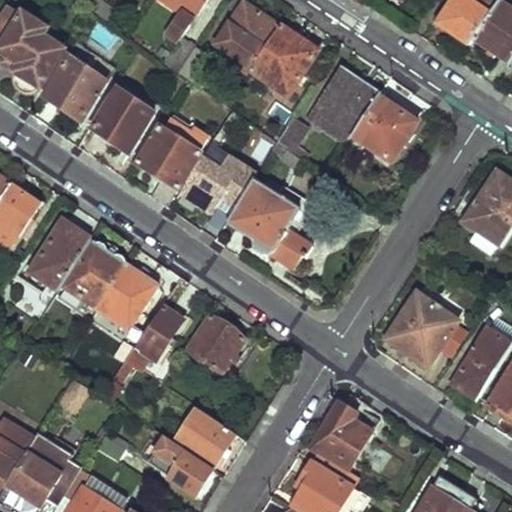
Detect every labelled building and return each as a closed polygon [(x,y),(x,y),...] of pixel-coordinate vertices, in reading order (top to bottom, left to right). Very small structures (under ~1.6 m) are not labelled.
[(95,15),(112,27),(121,14),(103,1),(104,0),(85,0),(82,5),(90,11),(95,15)] [(182,39),(184,41),(185,40),(212,0),(159,0),(182,16),(171,31),(182,39)] [(452,0),(438,22),(470,44),(474,39),(489,16),(465,0),(452,0)] [(474,39),(511,64),(511,63),(511,10),(499,1),(489,16),(474,39)] [(248,5),(219,46),(254,70),(284,28),(248,5)] [(12,9),(0,26),(0,53),(7,58),(22,69),(17,77),(16,80),(15,83),(17,88),(19,91),(21,94),(25,95),(28,96),(32,96),(37,95),(39,93),(41,91),(66,54),(43,39),(47,34),(12,9)] [(85,20),(90,24),(95,15),(90,11),(85,20)] [(253,72),(291,97),(321,53),(284,28),(254,70),(253,72)] [(165,64),(179,73),(196,50),(197,48),(185,40),(184,41),(182,39),(165,64)] [(190,81),(201,89),(209,77),(199,70),(207,58),(196,50),(179,73),(190,81)] [(2,67),(17,77),(22,69),(7,58),(2,67)] [(45,100),(83,125),(109,85),(72,60),(45,100)] [(323,127),(349,145),(353,138),(381,97),(383,95),(347,72),(318,114),(328,121),(323,127)] [(93,131),(130,156),(156,115),(119,91),(93,131)] [(353,138),(389,162),(405,137),(411,141),(421,124),(381,97),(353,138)] [(303,161),(307,163),(312,154),(302,147),(313,131),(296,119),(280,144),(303,161)] [(139,165),(179,192),(203,155),(163,129),(139,165)] [(273,153),(297,169),(303,161),(280,144),(273,153)] [(258,177),(212,147),(182,195),(202,207),(205,202),(218,210),(225,199),(239,208),(258,177)] [(511,180),(499,172),(467,222),(505,247),(511,236),(511,180)] [(0,205),(13,186),(0,177),(0,205)] [(277,253),(301,268),(306,260),(309,262),(317,250),(291,233),(303,213),(257,183),(234,219),(261,235),(257,239),(256,244),(257,247),(258,251),(260,253),(263,255),(266,256),(269,257),(274,255),(277,253)] [(0,245),(12,253),(42,207),(13,186),(0,205),(0,245)] [(218,210),(205,202),(202,207),(215,216),(218,210)] [(31,273),(61,293),(94,243),(66,223),(31,273)] [(67,290),(102,313),(131,268),(97,245),(67,290)] [(269,257),(297,274),(301,268),(277,253),(274,255),(269,257)] [(102,313),(132,333),(161,288),(131,268),(102,313)] [(419,295),(390,340),(409,353),(412,349),(435,364),(461,322),(419,295)] [(114,382),(122,388),(144,355),(158,364),(185,324),(167,311),(139,351),(137,349),(136,351),(127,364),(114,382)] [(190,353),(223,376),(246,341),(213,319),(190,353)] [(511,345),(490,332),(456,387),(479,401),(511,352),(511,345)] [(118,357),(127,364),(136,351),(127,344),(118,357)] [(511,374),(490,408),(511,422),(511,374)] [(78,416),(92,389),(73,379),(59,406),(78,416)] [(339,406),(312,451),(337,467),(332,475),(341,480),(346,472),(349,474),(379,423),(374,420),(370,426),(339,406)] [(178,444),(217,469),(237,439),(199,414),(178,444)] [(0,473),(11,480),(36,439),(4,420),(0,426),(0,473)] [(79,466),(40,441),(10,488),(44,508),(48,501),(59,508),(65,498),(76,481),(71,478),(79,466)] [(170,481),(198,499),(215,473),(187,455),(183,460),(178,456),(173,464),(170,462),(165,470),(173,476),(170,481)] [(306,487),(294,507),(302,511),(340,511),(354,490),(314,466),(302,485),(306,487)] [(0,484),(6,488),(11,480),(0,473),(0,484)] [(438,480),(419,511),(470,511),(476,502),(438,480)] [(56,511),(118,511),(85,491),(76,505),(65,498),(59,508),(56,511)]
